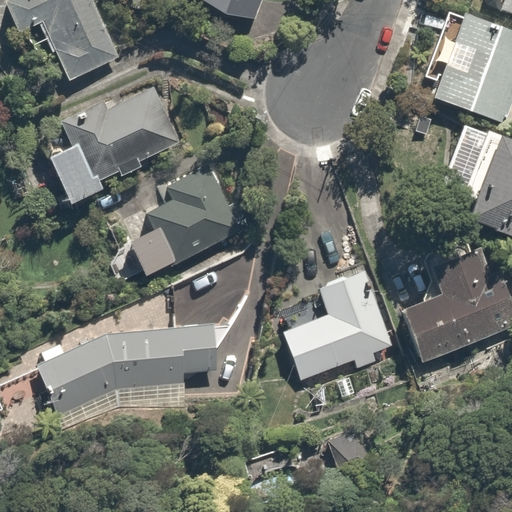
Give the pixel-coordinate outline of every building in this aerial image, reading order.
[(111,59),(84,0),(0,0),(14,30),(34,21),(62,81),(111,59)] [(199,0),(245,26),(259,0),(199,0)] [(511,94),(511,33),(465,13),(427,96),(497,128),(511,94)] [(60,116),(70,143),(38,154),(56,204),(103,187),(97,170),(178,141),(156,82),(60,116)] [(511,141),(485,129),(455,197),(468,203),(462,216),(511,238),(511,141)] [(124,241),(139,274),(238,229),(206,157),(181,168),(183,174),(155,187),(163,203),(143,212),(150,229),(124,241)] [(478,272),(466,243),(422,261),(435,295),(397,310),(419,365),(511,326),(511,266),(509,260),(478,272)] [(255,259),(167,289),(177,318),(265,287),(255,259)] [(385,346),(358,270),(312,287),(320,310),(303,316),(299,303),(272,313),(296,378),(385,346)] [(94,333),(31,368),(57,416),(128,378),(215,369),(210,321),(94,333)]
